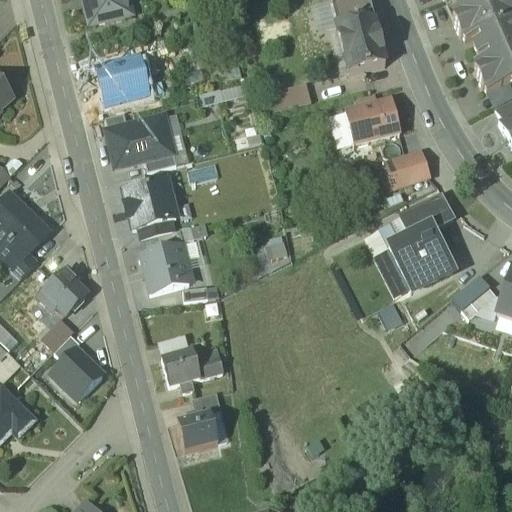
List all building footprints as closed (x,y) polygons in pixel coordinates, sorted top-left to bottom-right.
[(80,0),(88,30),(131,20),(125,0),(80,0)] [(509,0),(495,0),(452,18),(454,24),(452,25),(459,44),(462,43),(464,48),(477,43),(480,49),(471,52),(476,64),(486,60),(488,65),(473,72),(475,78),(473,79),(481,97),(483,96),(485,102),(511,90),(511,1),(510,2),(509,0)] [(366,4),(328,9),(334,32),(371,28),(366,4)] [(334,32),(334,34),(347,83),(383,74),(371,28),(334,32)] [(0,89),(0,118),(1,117),(0,115),(0,114),(13,104),(0,89)] [(272,117),(310,112),(308,91),(270,96),(272,117)] [(372,106),(356,110),(358,118),(374,114),(372,106)] [(511,107),(493,118),(500,130),(511,123),(511,107)] [(358,118),(343,121),(351,155),(397,144),(389,110),(358,118)] [(124,131),(122,121),(105,125),(107,135),(124,131)] [(124,131),(107,135),(105,136),(114,174),(143,167),(172,160),(162,122),(124,131)] [(511,123),(500,130),(496,132),(511,161),(511,123)] [(172,160),(143,167),(147,180),(175,173),(172,160)] [(393,199),(427,188),(419,163),(385,175),(393,199)] [(165,187),(122,197),(125,209),(123,210),(126,225),(129,224),(132,236),(169,227),(175,226),(165,187)] [(47,240),(20,214),(22,211),(9,199),(0,208),(0,234),(10,244),(0,253),(0,259),(13,272),(15,273),(28,260),(47,240)] [(430,241),(452,230),(441,210),(399,231),(409,251),(430,241)] [(169,227),(137,235),(140,246),(155,243),(171,239),(169,227)] [(190,235),(178,237),(181,249),(192,246),(190,235)] [(171,239),(155,243),(157,255),(181,249),(178,237),(171,239)] [(452,284),(430,241),(409,251),(387,263),(409,306),(452,284)] [(282,246),(263,253),(271,274),(290,266),(282,246)] [(178,252),(140,262),(149,300),(188,291),(187,288),(191,287),(186,268),(182,269),(178,252)] [(28,260),(15,273),(13,272),(9,276),(19,285),(36,268),(28,260)] [(63,277),(41,299),(63,322),(86,300),(63,277)] [(511,286),(509,285),(494,329),(511,335),(511,286)] [(450,313),(467,333),(494,310),(477,290),(450,313)] [(205,295),(181,297),(182,309),(206,306),(205,295)] [(38,342),(56,325),(54,323),(57,320),(36,298),(15,318),(38,342)] [(393,315),(377,323),(386,338),(401,330),(393,315)] [(59,324),(40,345),(53,357),(70,340),(72,337),(59,324)] [(79,349),(70,340),(53,357),(62,366),(73,355),(79,349)] [(216,350),(193,356),(196,369),(219,363),(216,350)] [(102,383),(73,355),(62,366),(51,378),(80,406),(102,383)] [(193,356),(162,363),(169,392),(181,389),(191,387),(200,385),(196,369),(193,356)] [(219,363),(196,369),(200,385),(223,379),(219,363)] [(191,387),(181,389),(184,399),(193,396),(191,387)] [(0,395),(0,447),(10,437),(16,443),(32,427),(0,395)] [(215,399),(191,405),(194,417),(200,415),(202,420),(208,418),(209,420),(219,417),(215,399)] [(194,417),(185,419),(187,424),(176,426),(184,456),(216,449),(209,420),(208,418),(202,420),(200,415),(194,417)]
